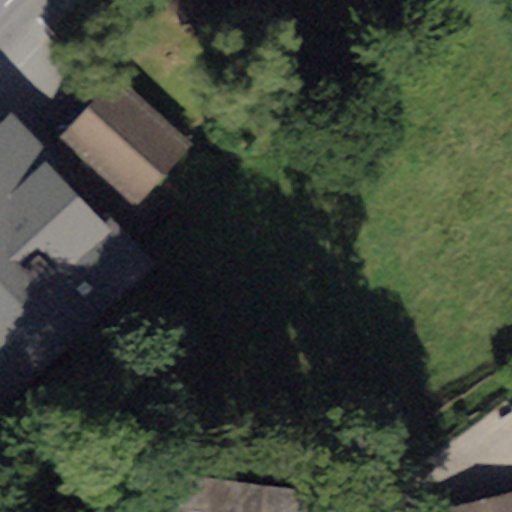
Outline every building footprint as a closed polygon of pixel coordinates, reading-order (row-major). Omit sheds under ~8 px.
[(262,0),(176,0),(184,19),(199,13),(208,37),(268,15),(262,0)] [(184,144),(118,82),(67,138),(134,199),(184,144)] [(10,146),(0,155),(0,376),(120,262),(10,146)] [(328,511),(329,510),(192,494),(189,511),(328,511)] [(511,511),(511,501),(469,511),(511,511)]
